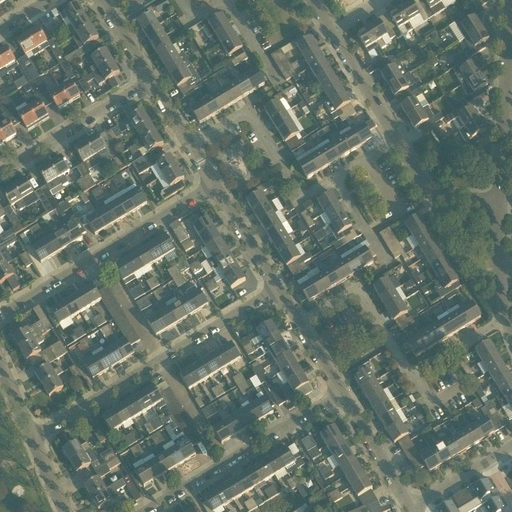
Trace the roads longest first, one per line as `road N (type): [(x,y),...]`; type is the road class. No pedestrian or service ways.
road 1 (residential): [(30,438),(277,289)]
road 2 (residential): [(0,315),(215,185)]
road 3 (residential): [(147,511),(340,393)]
road 4 (residential): [(336,178),(309,194),(297,191),(248,113),(191,146)]
road 5 (residential): [(0,173),(152,81)]
road 6 (residential): [(299,325),(360,294),(415,374)]
road 7 (residential): [(408,510),(340,393)]
road 8 (residential): [(506,199),(438,195),(399,141)]
road 9 (residential): [(399,141),(333,33)]
road 10 (residential): [(277,289),(215,185)]
